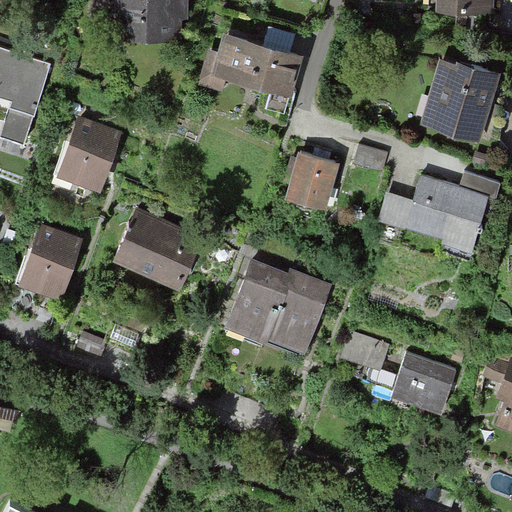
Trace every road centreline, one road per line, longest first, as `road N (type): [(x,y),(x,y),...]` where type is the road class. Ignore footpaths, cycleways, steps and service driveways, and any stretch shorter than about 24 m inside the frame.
road 1 (residential): [(456,511),(33,334)]
road 2 (residential): [(327,511),(187,452),(0,402)]
